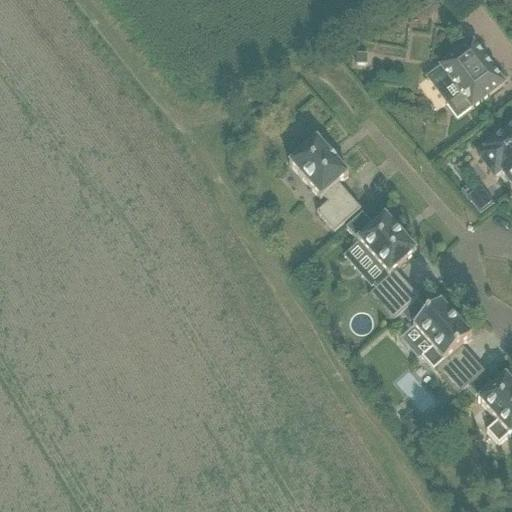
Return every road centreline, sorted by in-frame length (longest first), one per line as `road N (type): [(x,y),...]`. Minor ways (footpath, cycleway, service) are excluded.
road 1 (track): [(187,131),(421,511)]
road 2 (track): [(399,0),(187,131),(79,0)]
road 3 (residential): [(466,239),(368,130)]
